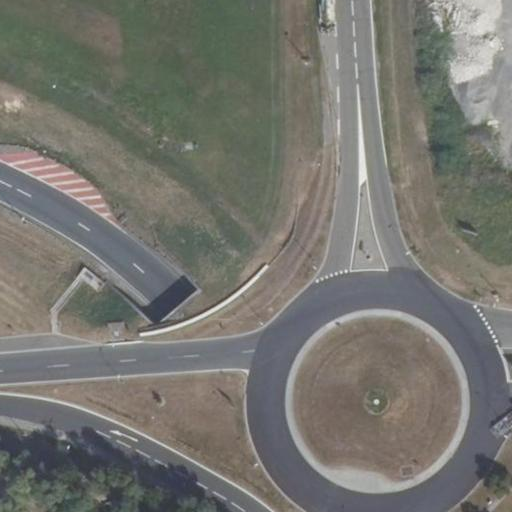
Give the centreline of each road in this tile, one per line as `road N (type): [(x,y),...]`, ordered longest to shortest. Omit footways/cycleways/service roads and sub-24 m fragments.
road 1 (primary): [(293,511),(245,413),(181,314),(90,234),(0,182)]
road 2 (unclassified): [(350,0),(372,291)]
road 3 (tertiary): [(256,511),(130,439),(0,403)]
road 4 (tertiary): [(278,347),(0,376)]
road 5 (tertiary): [(278,347),(264,412),(277,455),(305,489),(353,511)]
road 6 (tertiary): [(483,436),(485,375),(454,322)]
road 7 (tertiary): [(397,511),(447,489),(483,436)]
